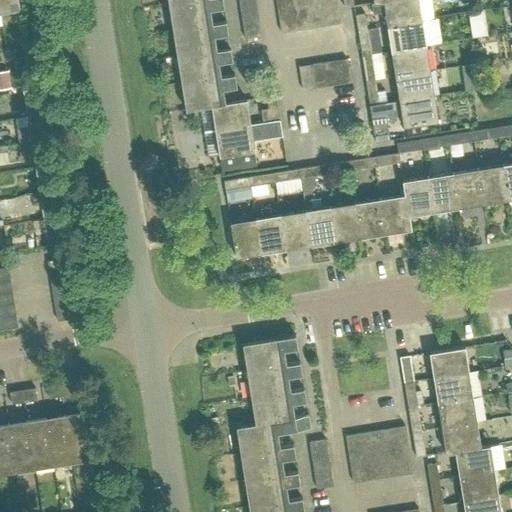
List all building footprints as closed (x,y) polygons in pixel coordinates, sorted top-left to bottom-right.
[(0,0),(0,11),(19,8),(18,0),(0,0)] [(219,104),(219,103),(217,90),(237,87),(235,74),(215,77),(213,63),(232,60),(230,47),(211,50),(209,37),(228,34),(226,20),(207,24),(205,10),(224,7),(222,0),(167,0),(185,110),(211,106),(211,105),(219,104)] [(237,0),(240,14),(257,12),(255,0),(237,0)] [(275,0),(276,9),(289,7),(287,0),(275,0)] [(331,0),(324,1),(327,25),(340,23),(336,0),(331,0)] [(387,26),(422,21),(418,0),(390,0),(382,1),(383,2),(373,3),(373,2),(371,2),(372,13),(384,11),(387,26)] [(316,27),(327,25),(324,1),(312,3),(316,27)] [(304,29),(316,27),(312,3),(300,5),(304,29)] [(292,30),(304,29),(300,5),(289,7),(292,30)] [(280,32),(292,30),(289,7),(276,9),(280,32)] [(244,38),(260,35),(257,12),(240,14),(244,38)] [(357,31),(366,29),(364,13),(355,15),(357,31)] [(391,51),(426,46),(422,21),(387,26),(388,35),(391,51)] [(361,56),(371,54),(368,38),(359,39),(361,56)] [(395,76),(430,71),(426,46),(391,51),(395,76)] [(334,61),(338,84),(350,82),(346,59),(334,61)] [(325,86),(338,84),(334,61),(322,63),(325,86)] [(365,81),(375,79),(372,62),(363,64),(365,81)] [(314,88),(325,86),(322,63),(311,65),(314,88)] [(302,90),(314,88),(311,65),(298,67),(302,90)] [(399,101),(434,96),(430,71),(395,76),(398,100),(399,101)] [(379,104),(378,102),(376,88),(367,89),(369,106),(379,104)] [(25,103),(34,102),(32,89),(23,90),(25,103)] [(262,122),(279,120),(278,111),(275,95),(266,96),(267,108),(260,109),(262,122)] [(434,96),(399,101),(398,100),(378,102),(379,104),(369,106),(371,114),(373,131),(388,129),(387,116),(396,115),(396,111),(400,111),(403,126),(438,121),(434,96)] [(250,124),(246,99),(219,103),(219,104),(211,105),(211,106),(215,130),(250,124)] [(253,141),(282,136),(279,120),(262,122),(250,124),(215,130),(219,156),(254,150),(253,141)] [(28,123),(31,142),(40,140),(37,122),(28,123)] [(497,137),(511,134),(511,127),(511,125),(495,128),(497,137)] [(472,141),(488,138),(487,129),(470,132),(472,141)] [(447,145),(463,142),(462,133),(445,135),(447,145)] [(422,149),(438,146),(437,137),(420,139),(422,149)] [(40,140),(31,142),(34,160),(43,158),(40,140)] [(398,153),(413,150),(412,141),(396,143),(398,153)] [(374,166),(390,163),(389,154),(373,157),(374,166)] [(349,170),(365,167),(364,158),(348,161),(349,170)] [(324,174),(340,171),(339,162),(323,165),(324,174)] [(511,162),(501,164),(507,199),(511,198),(511,162)] [(482,203),(507,199),(501,164),(476,168),(482,203)] [(299,178),(316,175),(314,166),(298,168),(299,178)] [(457,207),(482,203),(476,168),(451,172),(457,207)] [(274,182),(291,179),(289,170),(273,173),(274,182)] [(432,211),(457,207),(451,172),(426,176),(432,211)] [(39,193),(48,191),(46,173),(36,175),(39,193)] [(249,186),(266,183),(264,174),(248,176),(249,186)] [(316,175),(299,178),(302,193),(310,192),(317,182),(316,175)] [(408,215),(432,211),(426,176),(401,180),(404,194),(408,216),(408,215)] [(224,190),(224,189),(241,187),(239,178),(222,180),(224,190)] [(48,191),(39,193),(42,211),(51,209),(48,191)] [(410,229),(408,215),(408,216),(404,194),(379,198),(385,233),(410,229)] [(360,237),(385,233),(379,198),(354,202),(360,237)] [(335,241),(360,237),(354,202),(329,206),(335,241)] [(305,210),(310,245),(335,241),(329,206),(305,210)] [(279,214),(285,249),(310,245),(305,210),(279,214)] [(255,218),(260,253),(285,249),(279,214),(255,218)] [(229,222),(235,257),(260,253),(255,218),(229,222)] [(47,244),(57,243),(54,224),(44,226),(47,244)] [(50,272),(73,268),(71,256),(48,260),(50,272)] [(0,280),(10,279),(8,266),(0,267),(0,280)] [(52,284),(75,280),(73,268),(50,272),(52,284)] [(0,292),(12,291),(10,279),(0,280),(0,292)] [(53,296),(77,292),(75,280),(52,284),(53,296)] [(0,304),(14,303),(12,291),(0,292),(0,304)] [(55,308),(79,304),(77,292),(53,296),(55,308)] [(0,316),(16,314),(14,303),(0,304),(0,316)] [(79,304),(55,308),(57,320),(81,316),(79,304)] [(0,316),(0,329),(18,326),(16,314),(0,316)] [(282,376),(301,373),(299,360),(280,363),(278,350),(297,347),(295,334),(242,342),(242,343),(255,421),(236,424),(249,511),(287,511),(304,509),(302,496),(282,499),(280,485),(299,482),(297,470),(278,473),(276,459),(295,456),(293,443),(274,446),(272,433),(291,430),(305,428),(305,427),(311,426),(308,413),(288,416),(286,403),(306,399),(303,386),(284,390),(282,376)] [(432,377),(468,371),(464,346),(428,351),(432,377)] [(409,355),(399,356),(401,366),(403,382),(413,380),(411,364),(409,355)] [(436,401),(472,396),(468,371),(432,377),(436,401)] [(60,383),(62,395),(74,393),(72,381),(60,383)] [(49,397),(62,395),(60,383),(47,385),(49,397)] [(22,389),(24,401),(37,399),(35,387),(22,389)] [(11,403),(24,401),(22,389),(9,391),(11,403)] [(407,406),(417,405),(414,389),(404,390),(407,406)] [(440,426),(476,421),(472,396),(436,401),(440,426)] [(65,413),(72,461),(91,458),(84,410),(65,413)] [(53,464),(72,461),(65,413),(46,416),(53,464)] [(411,431),(421,429),(418,413),(408,415),(411,431)] [(35,467),(53,464),(46,416),(27,419),(35,467)] [(16,470),(35,467),(27,419),(8,422),(16,470)] [(480,446),(480,445),(476,421),(440,426),(445,452),(454,451),(454,450),(480,446)] [(0,472),(16,470),(8,422),(0,423),(0,472)] [(396,451),(408,449),(404,425),(392,427),(396,451)] [(384,453),(396,451),(392,427),(380,429),(384,453)] [(372,455),(384,453),(380,429),(369,431),(372,455)] [(360,457),(372,455),(369,431),(356,433),(360,457)] [(348,458),(360,457),(356,433),(344,435),(348,458)] [(309,441),(313,464),(329,462),(325,438),(309,441)] [(415,456),(425,455),(422,438),(412,440),(415,456)] [(458,475),(493,469),(489,444),(480,445),(480,446),(454,450),(454,451),(458,475)] [(396,451),(400,474),(412,472),(408,449),(396,451)] [(388,476),(400,474),(396,451),(384,453),(388,476)] [(376,478),(388,476),(384,453),(372,455),(376,478)] [(364,480),(376,478),(372,455),(360,457),(364,480)] [(352,482),(364,480),(360,457),(348,458),(352,482)] [(317,488),(333,485),(329,462),(313,464),(317,488)] [(428,480),(439,478),(437,462),(426,464),(428,480)] [(462,500),(497,495),(493,469),(458,475),(462,500)] [(433,505),(443,503),(440,488),(430,489),(433,505)] [(464,511),(499,511),(497,495),(462,500),(464,511)]
